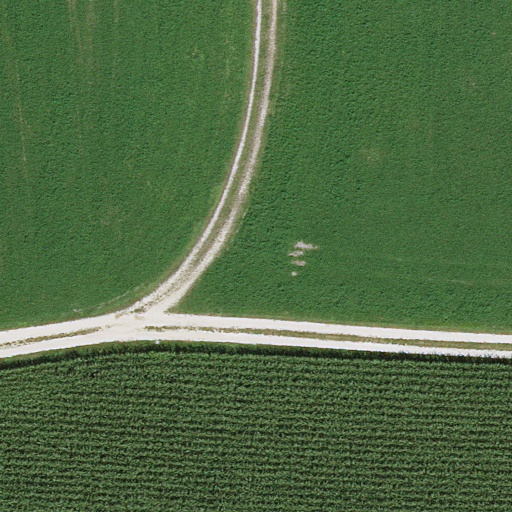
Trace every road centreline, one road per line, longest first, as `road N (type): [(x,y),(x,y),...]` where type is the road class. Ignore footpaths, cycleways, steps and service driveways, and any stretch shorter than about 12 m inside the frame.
road 1 (track): [(115,325),(511,340)]
road 2 (track): [(264,0),(267,56),(194,257),(115,325)]
